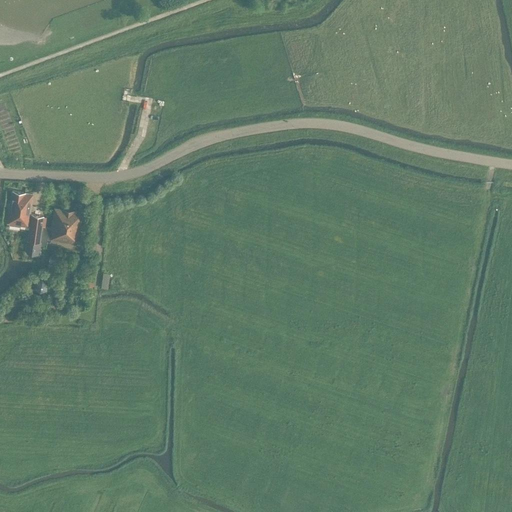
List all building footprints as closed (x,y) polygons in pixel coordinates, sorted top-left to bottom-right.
[(43,216),(39,215),(29,214),(32,194),(25,193),(12,191),(7,223),(30,226),(28,241),(39,242),(43,216)] [(77,243),(83,212),(54,208),(51,228),(43,227),(42,238),(58,239),(57,240),(77,243)] [(59,260),(49,258),(47,270),(41,275),(46,281),(57,272),(59,260)] [(103,273),(101,287),(108,288),(110,274),(103,273)] [(34,288),(39,293),(46,291),(47,284),(42,279),(35,281),(34,288)]
